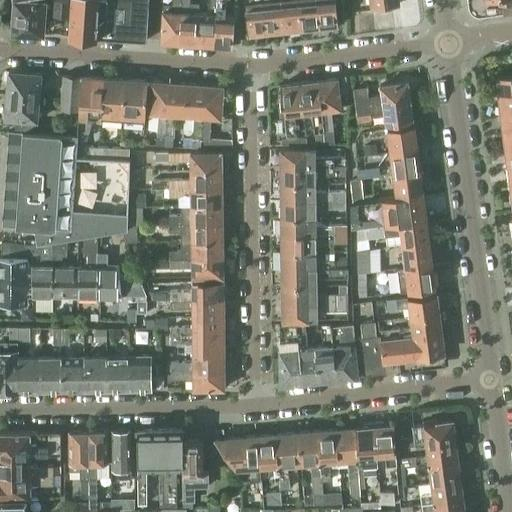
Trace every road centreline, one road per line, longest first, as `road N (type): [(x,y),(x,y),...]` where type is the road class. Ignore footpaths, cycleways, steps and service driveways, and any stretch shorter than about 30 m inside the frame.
road 1 (residential): [(256,405),(246,64)]
road 2 (residential): [(491,379),(450,42)]
road 3 (residential): [(0,411),(256,405)]
road 4 (residential): [(246,64),(0,47)]
road 5 (residential): [(256,405),(491,379)]
road 6 (residential): [(450,42),(246,64)]
road 7 (residential): [(508,511),(491,379)]
